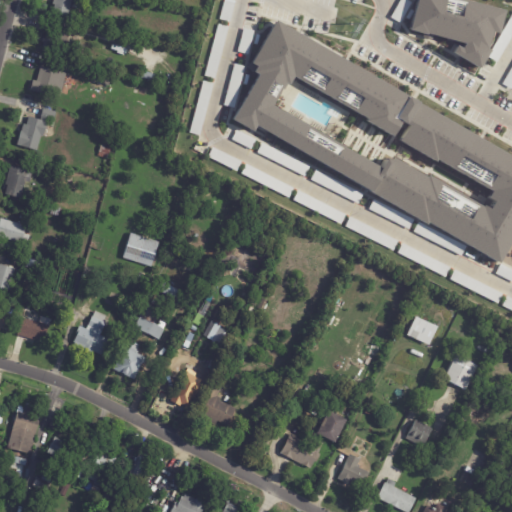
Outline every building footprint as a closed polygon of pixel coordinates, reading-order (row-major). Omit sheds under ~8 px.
[(72,0),(68,17),(52,13),(56,0),(72,0)] [(223,0),(218,19),(228,22),(234,1),(231,0),(223,0)] [(408,0),(401,25),(482,49),(493,10),(457,0),(408,0)] [(499,63),(511,31),(511,10),(510,10),(489,59),(499,63)] [(511,159),(271,18),(242,67),(255,74),(229,119),(249,132),(255,122),(495,262),(511,232),(511,159)] [(214,79),(227,27),(216,24),(203,76),(214,79)] [(72,31),(65,56),(43,50),(45,42),(44,42),(45,38),(47,38),(49,32),(50,32),(52,26),(72,31)] [(102,46),(101,50),(97,49),(97,51),(90,50),(91,42),(102,45),(102,46)] [(511,62),(503,85),(511,88),(511,62)] [(66,74),(59,98),(31,91),(33,80),(36,81),(40,67),(66,74)] [(95,80),(98,72),(114,77),(111,86),(95,81),(95,80)] [(188,133),(199,136),(212,83),(201,81),(188,133)] [(148,86),(146,95),(135,92),(138,83),(148,86)] [(44,110),(56,113),(54,121),(48,119),(43,137),(41,136),(37,151),(17,146),(23,125),(26,126),(29,117),(40,121),(43,110),(44,110)] [(101,145),(111,148),(107,159),(98,156),(101,145)] [(255,154),(305,175),(309,165),(259,145),(255,154)] [(207,157),(236,171),(240,161),(211,148),(207,157)] [(293,187),(245,164),(240,174),(288,197),(293,187)] [(38,173),(32,171),(34,165),(40,167),(38,173)] [(34,172),(31,183),(27,182),(22,199),(6,194),(9,186),(6,185),(11,166),(34,172)] [(211,175),(214,167),(226,172),(223,180),(211,175)] [(357,203),(362,194),(315,171),(310,180),(357,203)] [(292,203),(341,222),(345,212),(296,193),(292,203)] [(368,210),(408,229),(413,219),(373,200),(368,210)] [(54,207),(60,209),(58,217),(52,214),(54,207)] [(397,241),(349,217),(344,227),(392,250),(397,241)] [(15,222),(27,225),(26,229),(32,231),(29,239),(25,238),(24,243),(0,236),(0,222),(1,218),(15,222)] [(136,262),(124,258),(131,234),(160,242),(152,267),(136,262)] [(450,267),(401,244),(397,254),(445,277),(450,267)] [(187,254),(179,251),(181,246),(189,249),(187,254)] [(25,272),(29,259),(42,262),(39,276),(25,272)] [(11,291),(0,287),(0,264),(17,269),(11,291)] [(511,271),(499,265),(496,273),(511,280),(511,271)] [(502,291),(452,272),(448,282),(498,301),(502,291)] [(272,281),(277,283),(270,296),(265,294),(272,281)] [(511,311),(511,300),(505,297),(501,307),(511,311)] [(144,331),(137,327),(149,303),(152,305),(156,298),(164,302),(160,309),(163,311),(157,323),(160,325),(162,320),(168,323),(165,329),(167,329),(161,340),(144,331)] [(257,308),(262,298),(267,301),(262,311),(257,308)] [(100,356),(93,352),(91,355),(83,350),(82,351),(73,347),(75,343),(74,343),(77,336),(75,335),(80,326),(88,330),(90,328),(87,326),(95,311),(108,318),(101,332),(99,332),(98,335),(108,340),(100,356)] [(0,330),(0,312),(14,316),(9,333),(0,330)] [(407,335),(417,316),(439,328),(429,347),(407,335)] [(50,326),(46,341),(38,338),(38,341),(19,336),(23,319),(50,326)] [(214,342),(222,328),(233,335),(225,348),(214,342)] [(138,344),(141,346),(139,351),(141,352),(140,354),(149,359),(136,381),(115,368),(128,345),(133,348),(136,343),(138,344)] [(479,365),(467,389),(445,377),(457,354),(479,365)] [(190,410),(173,401),(187,372),(188,372),(190,369),(199,374),(197,377),(204,380),(190,410)] [(224,388),(220,397),(223,399),(222,402),(239,408),(231,427),(220,422),(219,425),(201,418),(206,407),(208,408),(212,400),(208,399),(215,384),(224,388)] [(335,400),(339,394),(343,396),(340,403),(335,400)] [(500,403),(494,414),(485,408),(491,397),(500,403)] [(40,414),(39,416),(42,417),(32,455),(28,454),(26,460),(28,460),(27,466),(25,465),(24,472),(12,468),(17,450),(9,449),(21,406),(26,407),(27,403),(40,406),(39,411),(40,412),(40,414)] [(367,414),(369,403),(376,405),(374,416),(367,414)] [(336,444),(318,435),(329,412),(347,421),(336,444)] [(433,428),(423,447),(407,438),(416,419),(433,428)] [(293,435),(297,437),(296,439),(312,446),(315,440),(323,444),(320,451),(320,452),(319,454),(321,455),(317,463),(315,462),(312,468),(311,468),(310,469),(281,454),(291,434),(293,435)] [(48,453),(57,437),(74,447),(66,463),(48,453)] [(103,488),(95,483),(96,482),(89,478),(97,463),(95,462),(100,453),(101,454),(103,450),(118,459),(103,488)] [(143,452),(149,455),(138,481),(130,477),(141,451),(143,452)] [(511,455),(511,468),(499,464),(503,452),(511,455)] [(348,485),(338,480),(350,455),(361,460),(357,467),(370,474),(366,482),(363,480),(360,487),(351,482),(349,485),(348,485)] [(79,461),(87,465),(80,478),(69,472),(75,460),(79,461)] [(61,494),(66,482),(68,483),(71,476),(76,478),(73,485),(72,484),(66,497),(61,494)] [(32,486),(36,478),(50,485),(46,493),(32,486)] [(395,488),(416,500),(409,511),(402,511),(377,498),(385,484),(386,484),(388,480),(396,484),(394,488),(395,488)] [(154,486),(159,490),(151,502),(142,496),(150,484),(154,486)] [(109,486),(124,495),(117,507),(102,499),(109,486)] [(163,511),(164,511),(159,508),(165,497),(169,499),(169,498),(181,504),(184,497),(186,498),(187,495),(198,500),(199,499),(209,504),(205,511),(163,511)] [(223,511),(229,502),(239,508),(238,510),(241,511),(223,511)] [(433,509),(425,505),(421,511),(443,511),(446,508),(436,503),(433,509)]
